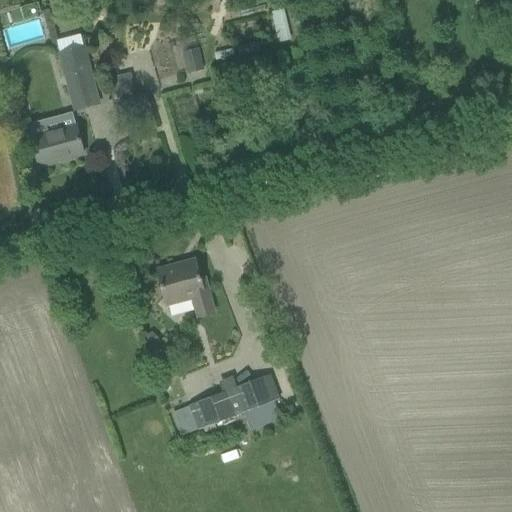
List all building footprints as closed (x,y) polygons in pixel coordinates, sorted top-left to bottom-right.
[(286,11),(275,12),(278,41),(289,40),(286,11)] [(57,42),(76,111),(99,105),(80,36),(57,42)] [(199,50),(182,54),(186,75),(203,71),(199,50)] [(76,125),(31,137),(32,140),(34,149),(39,168),(56,164),(56,163),(84,155),(78,136),(76,128),(76,125)] [(193,299),(198,319),(214,314),(204,279),(201,280),(196,261),(157,272),(166,307),(193,299)] [(190,407),(200,432),(279,401),(270,377),(237,390),(233,377),(218,383),(223,395),(190,407)]
